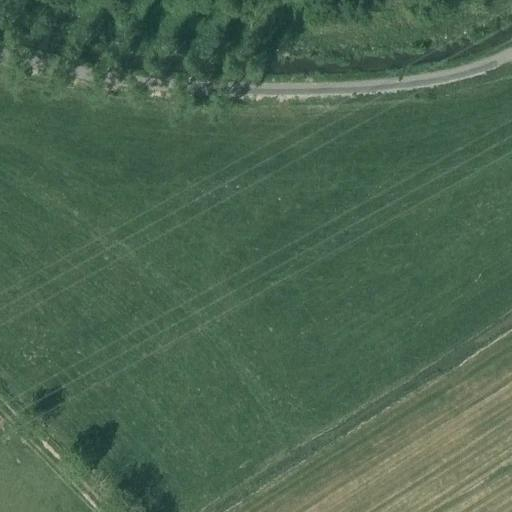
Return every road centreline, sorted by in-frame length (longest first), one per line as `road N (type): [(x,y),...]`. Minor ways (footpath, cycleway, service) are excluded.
road 1 (unclassified): [(0,57),(143,85),(279,92),(412,83),(511,54)]
road 2 (track): [(102,511),(0,405)]
